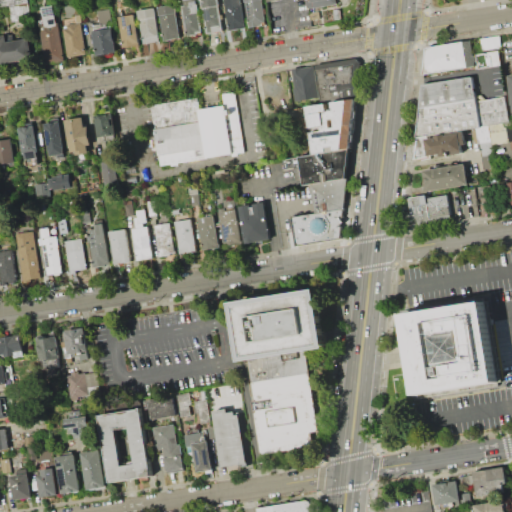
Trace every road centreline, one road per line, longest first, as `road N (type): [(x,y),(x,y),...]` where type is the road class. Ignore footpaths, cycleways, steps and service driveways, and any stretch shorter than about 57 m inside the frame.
road 1 (residential): [(0,313),(511,229)]
road 2 (secondary): [(342,511),(396,33)]
road 3 (residential): [(111,511),(511,445)]
road 4 (residential): [(0,97),(396,33)]
